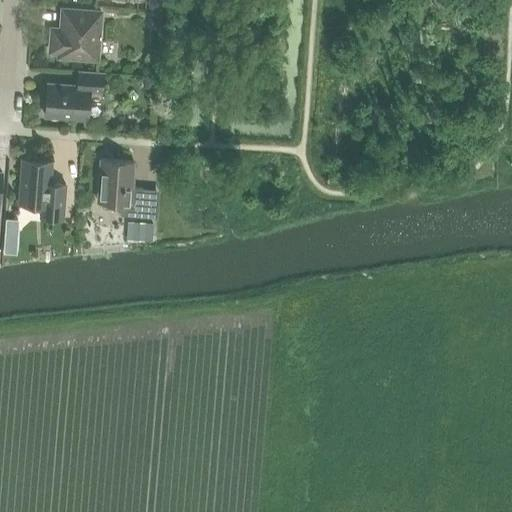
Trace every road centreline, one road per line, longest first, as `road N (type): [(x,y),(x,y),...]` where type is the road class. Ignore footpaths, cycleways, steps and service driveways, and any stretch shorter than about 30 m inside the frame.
road 1 (residential): [(165,146),(24,136),(1,120)]
road 2 (residential): [(1,120),(12,0)]
